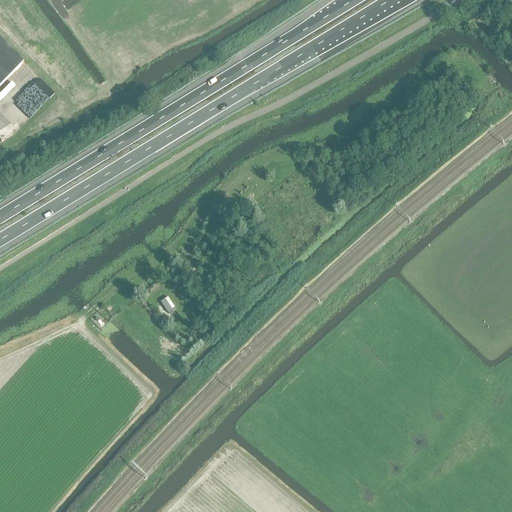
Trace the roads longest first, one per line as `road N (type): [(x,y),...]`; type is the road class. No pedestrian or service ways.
road 1 (motorway): [(0,238),(390,0)]
road 2 (motorway): [(353,0),(0,216)]
road 3 (track): [(0,361),(77,326),(149,390)]
